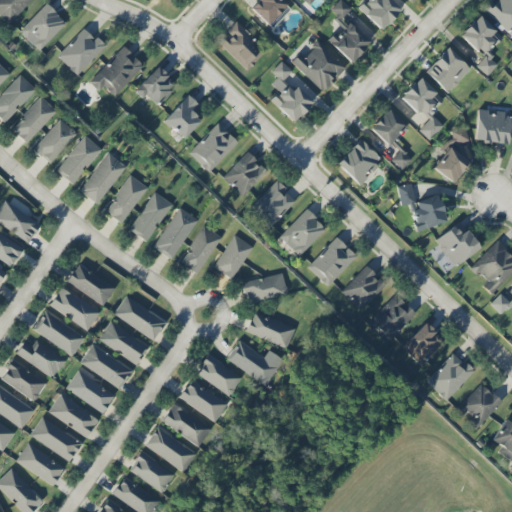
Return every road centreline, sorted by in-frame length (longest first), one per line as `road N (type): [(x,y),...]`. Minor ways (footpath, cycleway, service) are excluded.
road 1 (residential): [(511,376),(188,47),(115,0)]
road 2 (residential): [(0,156),(72,227),(191,311)]
road 3 (residential): [(191,311),(192,328),(62,511)]
road 4 (residential): [(453,0),(302,164)]
road 5 (residential): [(0,331),(72,227)]
